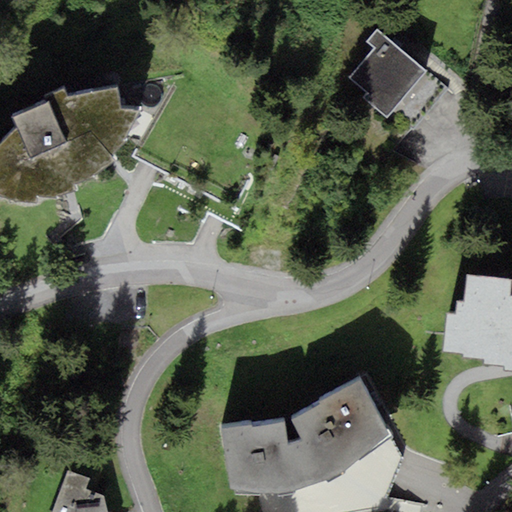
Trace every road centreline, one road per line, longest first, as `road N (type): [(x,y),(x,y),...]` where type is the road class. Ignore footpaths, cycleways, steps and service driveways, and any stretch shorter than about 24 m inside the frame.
road 1 (residential): [(511,159),(489,156),(429,190),(370,263),(343,282),(269,291)]
road 2 (residential): [(150,511),(131,447),(139,391),(178,343),(269,291)]
road 3 (residential): [(269,291),(206,273),(122,272),(0,310)]
